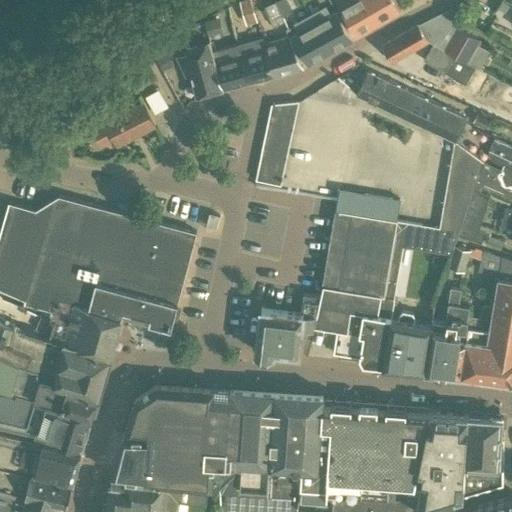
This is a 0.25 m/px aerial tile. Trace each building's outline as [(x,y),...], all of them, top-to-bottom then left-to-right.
[(273,25),(286,19),(276,0),(274,0),(264,5),(273,25)] [(286,0),(276,0),(284,15),(292,11),(286,0)] [(336,0),(356,35),(378,23),(365,0),(336,0)] [(365,0),(378,23),(401,10),(394,0),(365,0)] [(326,8),(311,16),(330,50),(352,38),(337,10),(330,14),(326,8)] [(300,30),(292,34),(308,63),(330,50),(311,16),(296,24),(300,30)] [(442,47),(430,35),(427,37),(418,23),(416,19),(404,26),(384,37),(380,39),(380,40),(380,41),(382,44),(392,61),(428,39),(434,41),(423,59),(443,70),(455,53),(442,47)] [(455,53),(469,60),(481,38),(455,23),(430,35),(442,47),(455,53)] [(265,46),(273,74),(302,66),(288,35),(263,42),(265,46)] [(214,60),(215,59),(210,39),(176,56),(186,74),(191,74),(193,81),(196,94),(221,87),(214,60)] [(247,81),(273,74),(265,46),(239,53),(247,81)] [(243,82),(247,81),(239,53),(215,59),(214,60),(221,87),(243,82)] [(468,61),(469,60),(455,53),(443,70),(466,83),(476,65),(468,61)] [(456,140),(468,115),(368,68),(356,93),(456,140)] [(281,184),(299,99),(272,102),(256,178),(281,184)] [(117,146),(156,126),(143,101),(93,126),(104,145),(114,140),(117,146)] [(48,155),(60,154),(58,133),(45,134),(48,155)] [(511,142),(495,134),(489,147),(489,149),(489,152),(490,155),(491,156),(493,159),(495,160),(503,164),(502,167),(484,159),(472,190),(490,197),(492,190),(511,199),(511,142)] [(456,140),(440,226),(458,230),(464,212),(468,200),(471,190),(472,190),(484,159),(456,140)] [(382,364),(392,314),(394,299),(400,295),(404,270),(400,265),(403,245),(408,220),(397,219),(401,196),(357,188),(353,211),(335,209),(329,246),(314,325),(337,329),(334,351),(359,355),(363,362),(382,364)] [(490,197),(472,190),(471,190),(468,200),(464,212),(458,230),(457,234),(458,234),(501,249),(504,239),(490,234),(492,226),(481,223),(490,197)] [(55,297),(123,314),(171,327),(197,230),(59,194),(36,208),(9,200),(0,231),(0,286),(25,298),(24,301),(51,308),(55,297)] [(511,208),(506,206),(500,223),(511,227),(511,208)] [(208,228),(215,230),(218,218),(208,215),(205,227),(208,228)] [(408,220),(403,245),(452,253),(455,243),(458,234),(457,234),(458,230),(440,226),(408,220)] [(452,253),(448,265),(465,270),(471,249),(455,243),(452,253)] [(465,337),(460,374),(511,381),(511,380),(511,257),(502,253),(501,255),(475,245),(471,258),(480,260),(477,272),(498,275),(488,340),(465,337)] [(460,374),(465,337),(464,340),(460,339),(461,332),(461,327),(466,328),(470,303),(459,301),(461,286),(451,284),(446,323),(434,321),(429,321),(429,322),(424,369),(460,373),(460,374)] [(256,349),(256,352),(274,354),(274,350),(299,353),(299,350),(302,325),(314,326),(314,325),(320,295),(305,293),(303,312),(263,308),(261,308),(256,349)] [(111,355),(123,314),(55,297),(51,308),(49,318),(54,320),(49,336),(111,355)] [(429,322),(429,321),(392,314),(382,364),(383,364),(383,365),(424,369),(429,322)] [(18,329),(0,321),(0,354),(19,363),(40,369),(39,373),(44,374),(42,380),(98,396),(98,395),(99,396),(111,355),(49,336),(49,337),(34,332),(33,334),(18,329)] [(92,417),(98,396),(42,380),(44,374),(39,373),(40,369),(19,363),(0,354),(0,391),(44,402),(44,404),(92,417)] [(123,433),(122,436),(150,437),(147,481),(182,484),(208,487),(214,487),(215,466),(228,466),(231,388),(216,386),(216,385),(183,383),(157,381),(135,395),(124,432),(123,433)] [(215,466),(214,487),(220,488),(220,511),(317,511),(323,425),(325,403),(323,403),(324,393),(231,386),(231,388),(228,466),(215,466)] [(83,446),(92,417),(44,404),(44,402),(0,391),(0,425),(33,433),(83,446)] [(323,425),(317,511),(406,511),(419,509),(426,469),(420,468),(433,410),(408,409),(408,407),(389,406),(389,407),(379,407),(379,405),(362,404),(362,406),(353,405),(353,404),(334,402),(334,404),(325,403),(323,425)] [(426,469),(419,509),(463,496),(469,413),(433,410),(420,468),(426,469)] [(469,413),(463,496),(500,485),(503,445),(502,445),(503,417),(503,415),(469,413)] [(0,465),(73,483),(81,451),(44,441),(0,430),(0,465)] [(122,436),(112,478),(127,480),(146,483),(147,481),(150,437),(122,436)] [(67,503),(73,483),(0,465),(0,508),(14,511),(17,499),(24,501),(21,511),(56,511),(60,501),(67,503)] [(110,482),(105,511),(177,511),(181,487),(149,483),(146,483),(127,480),(126,485),(110,482)] [(511,511),(511,495),(511,496),(484,503),(456,511),(511,511)]
